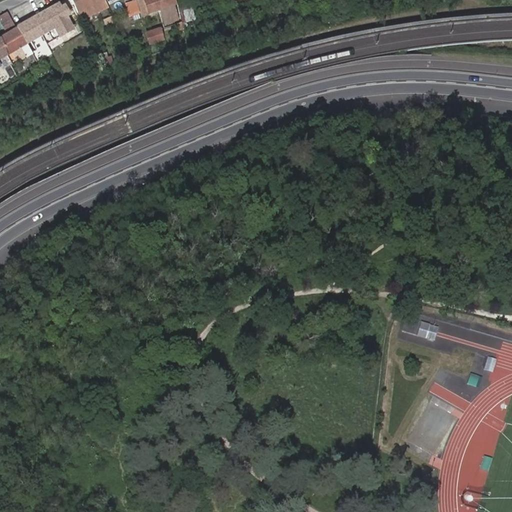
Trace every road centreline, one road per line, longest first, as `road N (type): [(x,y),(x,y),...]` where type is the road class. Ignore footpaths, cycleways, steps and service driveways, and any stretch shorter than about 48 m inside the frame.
road 1 (primary): [(0,246),(76,200),(322,100),(391,90),(511,98)]
road 2 (primary): [(511,82),(390,75),(317,87),(72,187),(0,230)]
